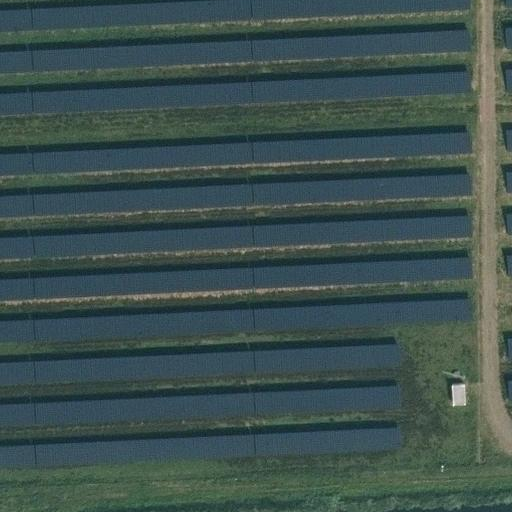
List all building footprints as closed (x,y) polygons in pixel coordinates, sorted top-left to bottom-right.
[(37,27),(211,21),(210,0),(192,0),(13,7),(14,26),(37,25),(37,27)] [(321,8),(321,14),(472,9),(471,0),(313,0),(314,8),(321,8)] [(235,59),(472,50),(471,28),(254,36),(254,38),(234,39),(235,59)] [(222,40),(90,46),(91,61),(152,59),(152,61),(223,58),(222,40)] [(0,71),(79,69),(78,47),(0,49),(0,71)] [(461,72),(0,90),(0,110),(471,92),(470,69),(461,69),(461,72)] [(471,129),(311,136),(312,158),(472,152),(471,129)] [(472,173),(292,178),(292,199),(472,194),(472,173)] [(253,183),(0,193),(0,214),(254,204),(253,183)] [(405,237),(473,233),(472,213),(380,218),(380,219),(354,220),(355,238),(404,235),(405,237)] [(0,256),(34,255),(34,244),(43,243),(43,241),(55,241),(56,254),(256,245),(255,224),(0,235),(0,256)] [(13,298),(377,280),(376,259),(51,275),(51,276),(12,278),(13,298)] [(197,310),(8,319),(9,339),(70,336),(198,329),(197,310)] [(399,342),(273,347),(273,355),(280,355),(280,369),(394,364),(394,358),(399,357),(399,342)] [(94,376),(198,374),(198,353),(94,356),(94,376)] [(40,359),(0,360),(0,383),(34,383),(33,367),(40,367),(40,359)] [(0,423),(402,409),(401,388),(0,401),(0,423)]
